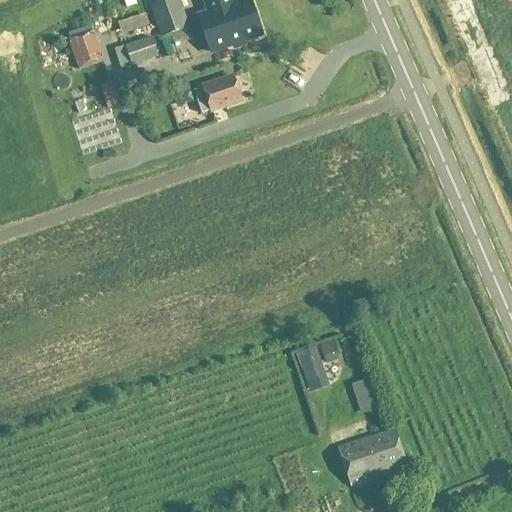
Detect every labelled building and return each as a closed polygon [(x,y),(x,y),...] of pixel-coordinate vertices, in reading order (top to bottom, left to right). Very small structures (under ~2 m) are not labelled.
[(188,28),(178,0),(147,0),(161,37),(188,28)] [(248,0),(199,17),(210,51),(232,44),(233,48),(243,44),(242,40),(259,34),(248,0)] [(125,27),(129,37),(144,31),(141,21),(125,27)] [(96,29),(72,39),(85,70),(109,61),(96,29)] [(158,57),(151,37),(114,50),(120,70),(158,57)] [(204,89),(194,92),(202,114),(211,111),(212,112),(242,102),(233,77),(203,88),(204,89)] [(338,449),(351,487),(407,468),(394,430),(338,449)] [(413,485),(398,488),(402,501),(417,495),(413,485)]
